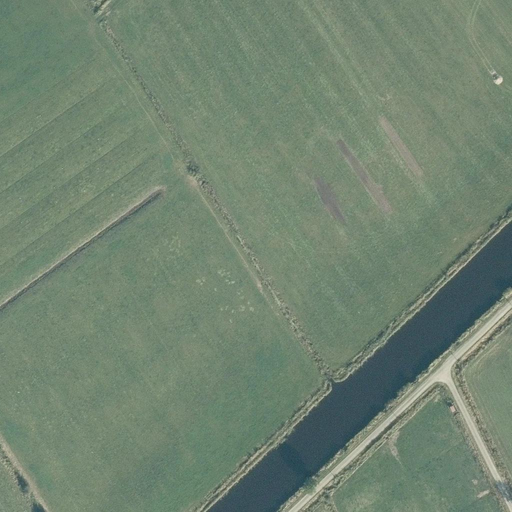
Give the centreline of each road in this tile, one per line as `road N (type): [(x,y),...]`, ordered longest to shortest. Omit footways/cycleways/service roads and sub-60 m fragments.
road 1 (residential): [(294,511),(443,370)]
road 2 (unclassified): [(443,370),(511,505)]
